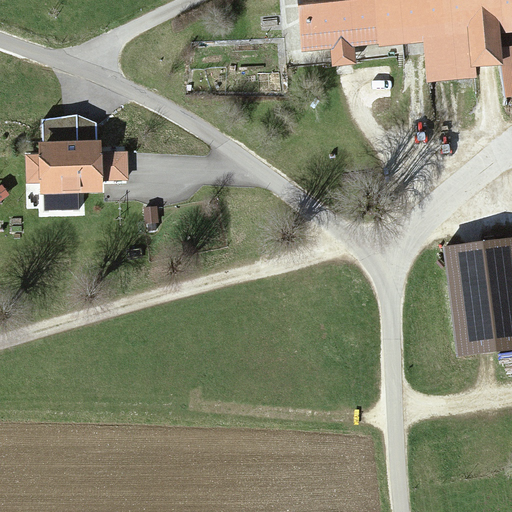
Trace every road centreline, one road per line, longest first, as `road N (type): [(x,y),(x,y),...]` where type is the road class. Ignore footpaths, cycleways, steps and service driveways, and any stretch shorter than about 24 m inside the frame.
road 1 (unclassified): [(401,511),(381,255),(182,117),(79,67),(0,42)]
road 2 (track): [(359,239),(0,341)]
